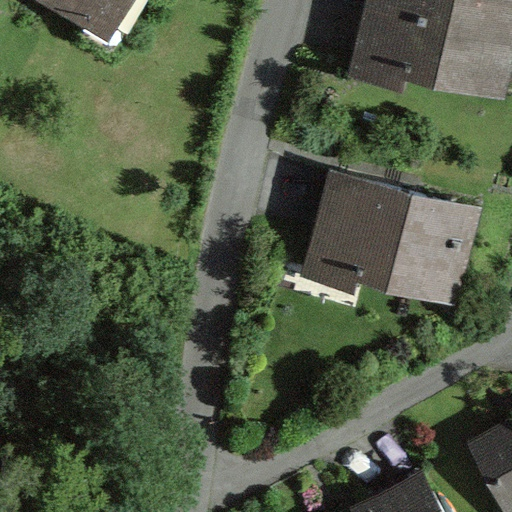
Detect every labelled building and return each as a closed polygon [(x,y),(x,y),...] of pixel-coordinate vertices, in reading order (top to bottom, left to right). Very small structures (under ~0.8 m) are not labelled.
[(130,0),(63,0),(113,29),(130,0)] [(511,51),(511,0),(361,0),(346,69),(401,81),(404,68),(504,90),(511,51)] [(481,197),(328,157),(299,268),(351,282),(354,269),(455,295),(481,197)] [(511,511),(511,405),(465,432),(508,511),(511,511)] [(450,511),(419,457),(320,511),(450,511)]
